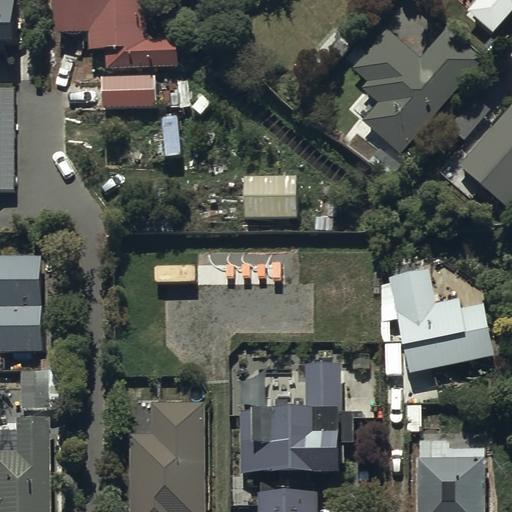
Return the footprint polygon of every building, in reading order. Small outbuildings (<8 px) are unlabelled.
[(0,0),(0,44),(20,45),(20,0),(0,0)] [(150,0),(59,0),(60,41),(91,41),(91,57),(110,57),(109,76),(181,76),(181,48),(150,48),(150,0)] [(511,0),(473,0),(466,10),(489,29),(506,9),(511,13),(511,0)] [(364,94),(366,96),(355,108),(369,121),(364,126),(401,160),(404,157),(485,66),(448,33),(421,63),(389,34),(355,73),(370,87),(364,94)] [(159,84),(106,85),(107,114),(160,113),(159,84)] [(13,89),(0,89),(0,196),(17,196),(13,89)] [(477,102),(449,132),(464,146),(491,116),(477,102)] [(511,114),(461,172),(509,214),(511,210),(511,114)] [(288,180),(247,181),(248,224),(299,224),(298,176),(288,176),(288,180)] [(47,265),(0,264),(0,316),(0,317),(0,319),(0,358),(46,358),(47,265)] [(430,277),(390,286),(413,379),(494,360),(483,313),(464,318),(461,306),(438,312),(430,277)] [(262,489),(319,489),(340,489),(338,373),(308,373),(309,417),(243,418),(244,479),(261,478),(262,489)] [(23,377),(23,414),(67,415),(68,378),(23,377)] [(186,392),(186,409),(155,409),(155,440),(133,440),(132,511),(207,511),(206,408),(199,409),(199,392),(186,392)] [(0,511),(54,511),(55,428),(21,428),(21,461),(0,460),(0,511)] [(485,511),(486,457),(486,455),(449,455),(449,449),(421,449),(421,468),(419,468),(418,511),(485,511)] [(319,511),(319,501),(262,501),(262,511),(319,511)]
